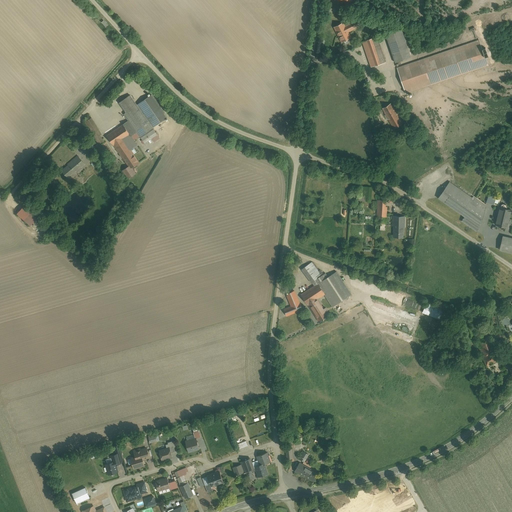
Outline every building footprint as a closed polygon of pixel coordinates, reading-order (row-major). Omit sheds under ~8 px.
[(343,20),(332,25),(340,42),(352,36),(349,30),(358,26),(355,20),(346,25),(343,20)] [(400,26),(383,32),(394,61),(411,55),(400,26)] [(376,35),(361,40),(370,65),(385,59),(376,35)] [(489,66),(487,59),(492,57),(490,49),(484,51),(480,40),(398,69),(407,95),(489,66)] [(128,109),(126,111),(148,140),(159,132),(154,126),(169,115),(152,92),(139,101),(132,92),(121,100),(128,109)] [(391,101),(381,106),(391,126),(401,121),(391,101)] [(94,118),(87,123),(98,137),(105,132),(94,118)] [(123,121),(103,136),(127,168),(140,159),(132,147),(139,142),(123,121)] [(95,140),(89,145),(92,148),(98,143),(95,140)] [(99,148),(92,154),(97,160),(104,154),(99,148)] [(77,157),(61,170),(69,180),(85,167),(77,157)] [(131,167),(125,172),(131,180),(137,175),(131,167)] [(487,204),(452,182),(441,198),(465,214),(461,219),(477,230),(487,204)] [(371,186),(360,186),(360,200),(370,200),(371,186)] [(490,192),(489,200),(498,202),(499,194),(490,192)] [(45,193),(41,198),(45,202),(49,197),(45,193)] [(385,198),(376,198),(376,223),(385,223),(385,198)] [(37,215),(26,204),(18,211),(30,223),(37,215)] [(499,208),(495,225),(506,227),(510,211),(499,208)] [(401,214),(392,214),(392,236),(401,236),(401,214)] [(511,238),(502,236),(499,249),(511,252),(511,238)] [(333,304),(352,292),(337,270),(325,277),(314,261),(304,268),(314,284),(303,292),(320,318),(328,313),(318,298),(326,293),(333,304)] [(302,308),(293,290),(285,294),(289,304),(282,308),(285,315),(302,308)] [(428,302),(426,308),(431,310),(429,316),(444,322),(449,310),(428,302)] [(467,318),(460,320),(467,338),(473,336),(467,318)] [(488,336),(475,342),(486,367),(495,363),(490,352),(495,350),(488,336)] [(192,433),(194,440),(186,442),(189,451),(199,449),(196,440),(199,439),(197,432),(192,433)] [(166,443),(167,448),(160,450),(163,459),(173,456),(171,450),(173,449),(171,442),(166,443)] [(112,447),(114,453),(111,454),(114,461),(105,464),(109,474),(118,471),(115,463),(121,461),(118,452),(116,446),(112,447)] [(131,460),(133,466),(147,462),(145,457),(149,455),(147,450),(136,453),(138,459),(131,460)] [(272,462),(268,452),(258,456),(260,461),(253,464),(251,459),(242,462),(243,465),(235,468),(238,476),(257,469),(260,477),(268,474),(265,465),(272,462)] [(317,473),(299,464),(294,472),(312,482),(317,473)] [(182,474),(177,476),(184,497),(193,494),(187,474),(189,473),(187,466),(180,468),(182,474)] [(210,475),(213,483),(225,479),(223,471),(210,475)] [(209,476),(203,479),(209,492),(215,490),(209,476)] [(168,478),(156,482),(159,489),(170,485),(168,478)] [(139,483),(142,494),(151,491),(148,481),(139,483)] [(250,490),(248,483),(241,486),(244,492),(250,490)] [(124,490),(127,502),(142,498),(139,486),(124,490)] [(85,487),(72,493),(77,503),(90,497),(85,487)] [(145,495),(148,507),(156,505),(154,493),(145,495)] [(168,511),(185,511),(185,510),(188,509),(184,501),(181,502),(182,506),(168,511)]
